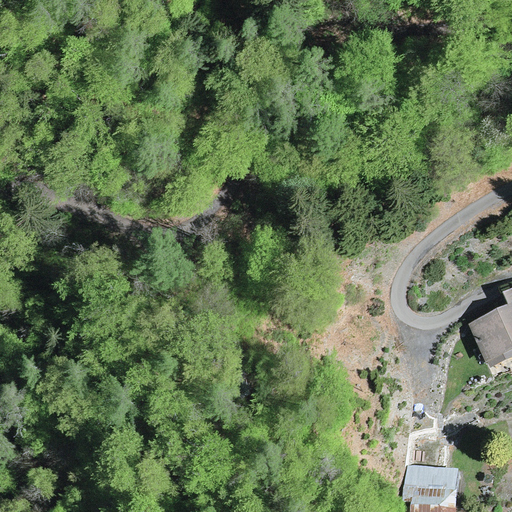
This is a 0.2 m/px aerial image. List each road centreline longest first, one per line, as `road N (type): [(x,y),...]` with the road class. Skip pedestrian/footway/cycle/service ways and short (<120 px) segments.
road 1 (track): [(0,188),(101,234),(156,239),(183,227),(391,69),(428,55),(511,59)]
road 2 (residential): [(511,284),(443,325),(414,323),(400,310),(397,286),(414,257),(511,190)]
